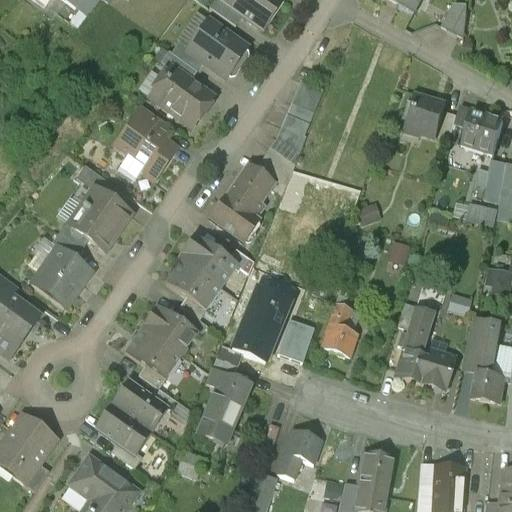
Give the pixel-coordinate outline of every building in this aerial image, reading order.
[(241,21),(224,9),(226,5),(218,0),(216,0),(208,12),(234,30),(241,21)] [(229,0),(226,5),(224,9),(241,21),(254,30),(257,31),(260,29),(262,28),(263,25),(280,2),(276,0),(229,0)] [(419,0),(383,0),(412,15),(419,0)] [(466,9),(452,7),(439,31),(463,43),(466,9)] [(245,52),(205,26),(186,53),(185,55),(201,66),(225,82),(245,52)] [(201,66),(185,55),(186,53),(177,46),(169,58),(191,74),(195,76),(201,66)] [(169,58),(167,57),(159,68),(169,75),(170,74),(185,84),(191,74),(169,58)] [(185,84),(170,74),(169,75),(162,85),(160,84),(147,102),(190,132),(206,109),(205,109),(208,106),(209,103),(208,100),(185,84)] [(321,92),(299,83),(295,94),(317,103),(321,92)] [(317,103),(295,94),(289,106),(312,115),(317,103)] [(438,107),(425,104),(425,102),(411,98),(403,130),(420,134),(419,136),(435,140),(436,137),(442,115),(444,107),(439,105),(438,107)] [(312,115),(289,106),(284,118),(306,128),(312,115)] [(160,126),(140,112),(132,125),(136,127),(137,126),(152,137),(160,126)] [(487,118),(471,114),(461,148),(492,157),(501,125),(486,121),(487,118)] [(455,118),(442,115),(436,137),(449,141),(455,118)] [(306,128),(284,118),(280,130),(302,139),(306,128)] [(152,137),(137,126),(136,127),(117,155),(141,172),(138,176),(153,187),(176,154),(152,137)] [(302,139),(280,130),(274,142),(298,158),(305,140),(302,139)] [(294,168),(268,152),(251,178),(270,191),(270,192),(281,200),(294,168)] [(506,166),(491,163),(486,189),(501,192),(506,166)] [(511,166),(506,166),(501,192),(500,198),(511,200),(511,166)] [(111,189),(88,173),(79,186),(91,194),(92,193),(103,200),(111,189)] [(244,173),(210,222),(234,239),(236,237),(244,242),(256,224),(254,223),(262,210),(259,208),(270,192),(270,191),(251,178),(244,173)] [(103,200),(92,193),(91,194),(79,211),(81,213),(80,214),(82,215),(71,231),(70,233),(87,245),(103,257),(129,219),(103,200)] [(71,231),(65,227),(57,239),(80,255),(87,245),(70,233),(71,231)] [(80,255),(57,239),(49,250),(55,254),(56,253),(73,265),(80,255)] [(235,268),(199,243),(183,266),(219,291),(235,268)] [(73,265),(56,253),(55,254),(29,291),(63,315),(89,276),(73,265)] [(183,266),(181,265),(164,288),(184,302),(204,315),(219,291),(183,266)] [(0,284),(0,300),(6,305),(14,294),(0,284)] [(347,295),(338,292),(335,301),(344,304),(347,295)] [(255,295),(231,355),(241,359),(264,368),(288,308),(255,295)] [(6,305),(0,300),(0,361),(7,366),(21,346),(17,344),(32,323),(6,305)] [(204,315),(184,302),(178,311),(183,315),(197,325),(204,315)] [(176,325),(156,311),(140,334),(179,361),(193,339),(194,338),(176,325)] [(347,315),(332,311),(318,355),(346,364),(354,340),(342,336),(347,315)] [(453,364),(432,358),(431,364),(419,360),(431,318),(414,314),(395,380),(445,396),(450,381),(449,380),(453,364)] [(197,325),(183,315),(176,325),(194,338),(193,339),(197,342),(205,330),(197,325)] [(276,358),(301,367),(314,334),(288,325),(276,358)] [(501,331),(484,327),(479,355),(496,358),(501,331)] [(179,361),(140,334),(125,356),(144,370),(163,383),(179,361)] [(231,355),(221,351),(216,363),(237,371),(241,359),(231,355)] [(496,358),(479,355),(470,401),(501,407),(505,383),(492,380),(496,358)] [(237,371),(216,363),(212,374),(233,382),(237,371)] [(163,383),(144,370),(137,380),(155,393),(163,383)] [(233,382),(212,374),(207,387),(215,391),(197,436),(212,442),(217,430),(231,436),(250,389),(233,382)] [(125,397),(125,399),(124,398),(114,413),(150,438),(165,415),(148,403),(133,392),(132,392),(130,392),(128,393),(126,395),(125,397)] [(177,408),(155,393),(148,403),(165,415),(170,418),(177,408)] [(150,438),(114,413),(104,428),(101,431),(100,434),(101,438),(116,449),(134,461),(135,459),(150,438)] [(20,423),(0,451),(0,468),(25,486),(22,491),(23,492),(37,469),(53,446),(20,423)] [(319,446),(291,437),(276,481),(292,486),(299,465),(311,469),(319,446)] [(134,461),(116,449),(109,459),(132,474),(140,462),(135,459),(134,461)] [(200,464),(184,458),(180,469),(196,475),(200,464)] [(387,511),(395,464),(364,459),(359,491),(355,511),(387,511)] [(136,498),(87,464),(68,492),(96,511),(126,511),(128,510),(136,498)] [(48,477),(37,469),(23,492),(33,498),(48,477)] [(459,511),(462,472),(431,470),(430,492),(429,511),(459,511)] [(511,511),(511,475),(500,475),(498,508),(498,511),(511,511)] [(266,511),(276,485),(263,481),(252,511),(266,511)] [(326,498),(339,499),(340,486),(327,485),(326,498)] [(355,511),(359,491),(343,488),(338,511),(355,511)] [(429,511),(430,492),(416,492),(415,511),(429,511)]
